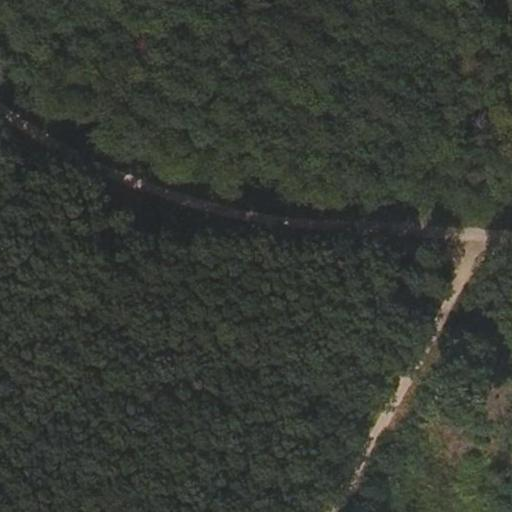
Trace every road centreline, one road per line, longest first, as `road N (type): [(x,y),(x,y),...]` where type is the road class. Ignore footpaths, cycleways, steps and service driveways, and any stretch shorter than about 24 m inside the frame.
road 1 (track): [(0,105),(83,159),(183,204),(260,221),(511,235)]
road 2 (track): [(494,234),(354,511)]
